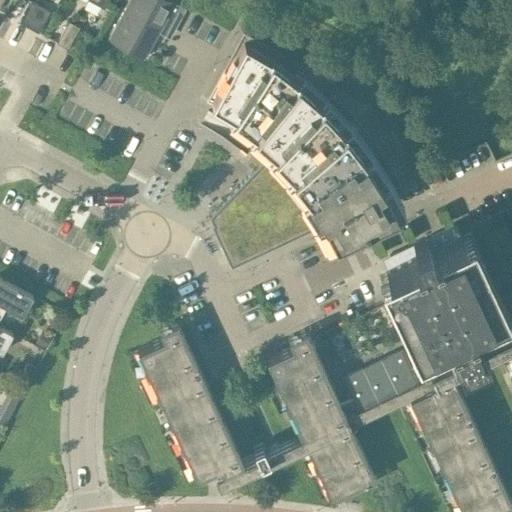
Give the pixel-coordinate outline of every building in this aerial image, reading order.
[(26,0),(16,20),(27,26),(38,4),(30,0),(26,0)] [(108,38),(143,57),(153,40),(161,26),(171,32),(185,7),(172,0),(131,0),(125,12),(123,11),(108,38)] [(27,26),(38,31),(49,10),(38,4),(27,26)] [(56,42),(67,48),(79,26),(68,20),(56,42)] [(208,214),(231,263),(326,219),(332,232),(395,203),(388,190),(409,180),(368,100),(339,85),(335,82),(320,98),(297,78),(272,59),(243,42),(234,59),(239,61),(232,74),(228,71),(226,74),(231,76),(224,89),(220,86),(211,103),(200,124),(220,136),(239,150),(246,156),(255,165),(208,214)] [(464,511),(467,510),(467,511),(492,511),(506,505),(507,505),(511,503),(452,376),(457,373),(511,348),(511,349),(511,306),(504,311),(479,259),(477,260),(465,234),(455,239),(449,226),(425,238),(425,237),(412,243),(389,255),(394,267),(384,272),(420,350),(428,346),(432,353),(409,363),(403,349),(347,375),(356,395),(339,403),(309,337),(304,339),(266,357),(301,434),(265,450),(261,441),(252,446),(256,455),(242,461),(180,328),(175,330),(174,330),(136,348),(197,476),(205,472),(219,466),(221,472),(214,475),(219,484),(230,479),(295,449),(306,443),(325,484),(329,482),(334,493),(337,492),(368,478),(370,482),(376,480),(349,424),(354,421),(394,402),(409,395),(463,511),(464,511)] [(0,312),(5,304),(21,313),(32,294),(0,276),(0,312)] [(0,350),(1,351),(12,331),(0,324),(0,350)]
